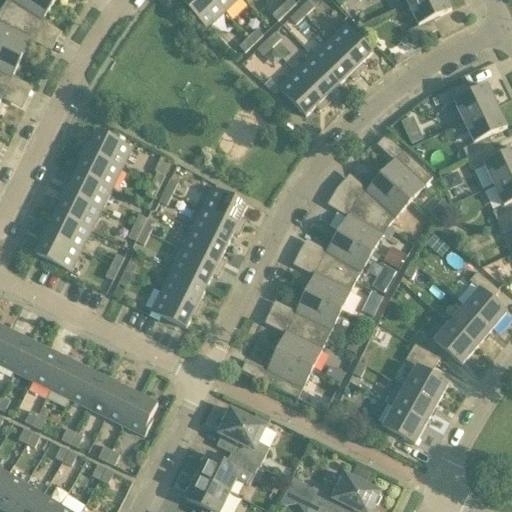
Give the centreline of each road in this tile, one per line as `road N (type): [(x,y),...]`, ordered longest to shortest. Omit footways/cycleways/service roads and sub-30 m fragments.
road 1 (residential): [(494,21),(360,112),(328,147),(268,237),(202,378)]
road 2 (residential): [(0,208),(74,61),(119,0)]
road 3 (residential): [(202,378),(0,286)]
road 4 (residential): [(437,494),(511,366)]
road 5 (residential): [(202,378),(138,511)]
